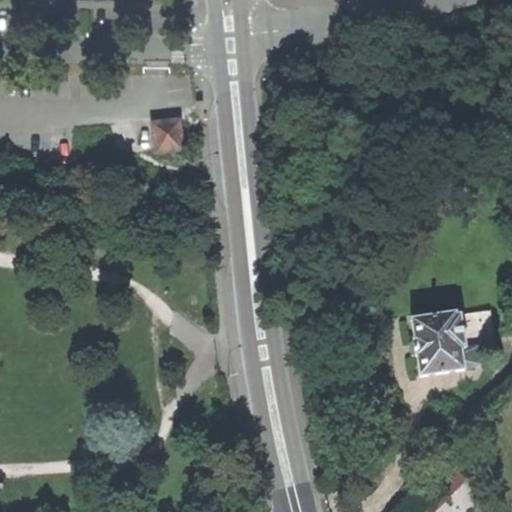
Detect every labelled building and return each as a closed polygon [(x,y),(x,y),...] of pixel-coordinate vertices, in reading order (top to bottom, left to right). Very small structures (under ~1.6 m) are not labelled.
[(157,153),(182,150),(179,121),(154,124),(157,153)] [(468,175),(476,165),(465,155),(457,166),(468,175)] [(328,310),(336,309),(335,304),(338,304),(336,292),(333,293),(332,288),(325,289),(321,294),(324,307),(328,310)] [(481,314),(466,317),(471,350),(494,347),(489,313),(488,313),(488,307),(480,308),(481,314)] [(474,367),(471,350),(466,317),(456,318),(456,316),(411,322),(414,342),(412,343),(414,350),(415,358),(417,357),(420,379),(464,372),(464,369),(474,367)] [(475,449),(425,503),(427,511),(435,511),(485,458),(475,449)] [(427,511),(425,503),(424,500),(413,511),(427,511)]
